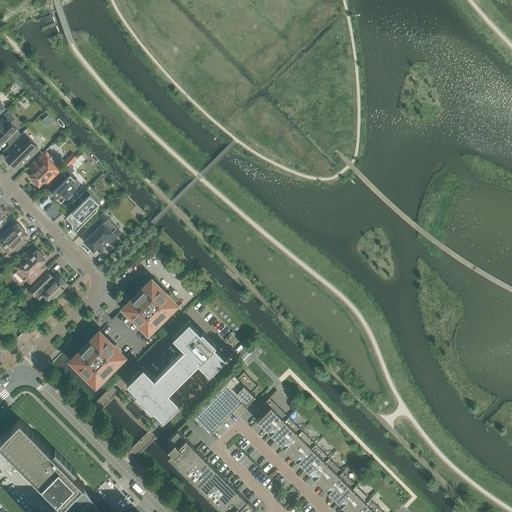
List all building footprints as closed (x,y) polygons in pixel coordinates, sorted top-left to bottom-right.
[(14,118),(8,112),(0,119),(0,144),(5,140),(9,145),(21,133),(10,123),(14,118)] [(7,151),(10,154),(6,158),(7,160),(7,162),(10,164),(12,164),(14,166),(18,162),(22,165),(23,164),(25,164),(28,161),(28,159),(39,149),(24,133),(6,151),(7,151)] [(43,180),(47,184),(47,185),(63,170),(58,165),(60,163),(52,155),(50,157),(46,153),(31,168),(35,172),(31,176),(32,177),(31,178),(37,184),(38,183),(39,185),(43,180)] [(73,153),(64,162),(69,167),(78,158),(73,153)] [(70,192),(79,183),(69,173),(73,168),(70,165),(57,179),(61,183),(52,192),(61,202),(65,197),(68,199),(73,195),(70,192)] [(86,190),(88,188),(72,203),(77,208),(66,218),(71,223),(74,234),(97,210),(95,208),(99,203),(86,190)] [(97,247),(102,251),(121,232),(103,215),(84,233),(88,238),(84,241),(93,251),(97,247)] [(0,250),(5,255),(9,251),(12,255),(27,240),(23,237),(26,234),(24,231),(25,230),(21,226),(19,227),(17,224),(14,227),(11,225),(0,236),(0,250)] [(15,272),(24,280),(26,278),(30,282),(45,267),(41,263),(45,259),(44,258),(45,257),(39,250),(38,251),(37,250),(33,255),(28,250),(13,265),(18,269),(15,272)] [(30,290),(35,295),(40,299),(44,295),(50,300),(56,295),(57,296),(62,290),(61,289),(67,284),(59,275),(54,279),(47,272),(30,290)] [(166,313),(167,313),(175,304),(152,280),(142,289),(141,290),(140,291),(139,291),(137,292),(136,293),(136,294),(135,295),(134,297),(133,298),(124,307),(148,331),(157,322),(158,321),(160,321),(161,320),(162,319),(163,318),(164,317),(165,316),(165,314),(166,313)] [(9,304),(10,303),(11,302),(13,300),(8,294),(6,296),(5,297),(4,299),(9,304)] [(124,307),(99,332),(123,356),(122,356),(131,365),(157,340),(157,339),(148,331),(124,307)] [(23,315),(22,317),(29,324),(29,325),(35,319),(27,311),(23,315)] [(184,348),(154,378),(143,366),(127,382),(137,393),(135,394),(151,411),(153,409),(163,419),(179,403),(168,392),(198,362),(209,374),(225,358),(214,346),(216,344),(202,331),(200,332),(189,321),(173,337),(184,348)] [(114,365),(122,356),(123,356),(99,332),(90,341),(89,342),(87,342),(86,343),(85,344),(84,345),(83,346),(82,347),(82,349),(81,350),(72,359),(95,383),(105,374),(106,373),(107,372),(108,372),(110,371),(111,370),(111,369),(112,367),(113,366),(114,365)] [(192,415),(193,416),(209,432),(209,433),(210,433),(211,433),(211,432),(220,423),(221,422),(230,413),(231,413),(231,412),(241,402),(241,401),(241,400),(243,399),(246,402),(247,402),(248,402),(254,395),(255,395),(254,394),(252,392),(257,386),(258,386),(257,385),(244,372),(243,371),(243,372),(237,377),(235,375),(235,374),(234,374),(233,374),(233,375),(214,394),(213,394),(213,395),(203,404),(203,405),(193,415),(192,415)] [(257,420),(257,421),(267,430),(267,431),(268,431),(269,431),(271,432),(271,433),(270,434),(288,416),(285,414),(285,413),(270,398),(269,397),(269,398),(256,410),(256,411),(261,416),(257,419),(257,420)] [(301,430),(300,428),(299,427),(298,426),(289,417),(288,416),(270,434),(271,434),(280,444),(281,445),(282,444),(284,446),(284,447),(284,448),(302,430),(301,430)] [(53,453),(28,427),(20,419),(0,438),(0,442),(63,506),(63,505),(65,502),(70,511),(102,511),(82,486),(84,484),(84,485),(84,484),(74,473),(76,471),(76,472),(77,471),(55,450),(55,451),(53,453)] [(178,431),(177,430),(177,431),(167,441),(166,441),(167,442),(171,446),(168,448),(168,449),(169,449),(172,453),(168,456),(168,457),(178,466),(178,467),(196,449),(186,439),(185,439),(178,431)] [(315,443),(313,442),(312,441),(312,440),(302,430),(284,448),(294,458),(295,458),(296,458),(298,460),(297,461),(315,444),(315,443)] [(328,457),(327,456),(326,455),(326,454),(325,454),(316,444),(315,444),(297,461),(298,461),(307,471),(308,472),(309,471),(311,473),(311,474),(311,475),(329,457),(328,457)] [(206,459),(203,457),(196,450),(196,449),(178,467),(179,467),(188,477),(206,459)] [(314,478),(315,479),(325,488),(325,489),(342,471),(332,461),(332,460),(329,458),(329,457),(311,475),(312,475),(313,475),(315,477),(314,478)] [(216,469),(207,460),(206,459),(188,477),(189,477),(198,487),(199,487),(216,470),(216,469)] [(226,480),(224,477),(217,470),(216,470),(199,487),(199,488),(209,497),(209,498),(227,480),(226,480)] [(345,474),(343,472),(343,471),(342,471),(325,489),(326,489),(328,490),(328,491),(328,492),(338,502),(356,484),(355,484),(346,475),(346,474),(345,474)] [(236,490),(227,480),(209,498),(219,507),(219,508),(237,490),(236,490)] [(359,488),(356,485),(356,484),(338,502),(339,503),(339,502),(340,502),(342,504),(342,505),(341,505),(342,506),(348,511),(355,511),(370,498),(369,498),(360,488),(359,487),(359,488)] [(252,511),(253,511),(255,509),(255,508),(247,501),(247,500),(237,490),(219,508),(223,511),(252,511)] [(372,501),(370,499),(370,498),(355,511),(383,511),(373,502),(373,501),(372,501)]
